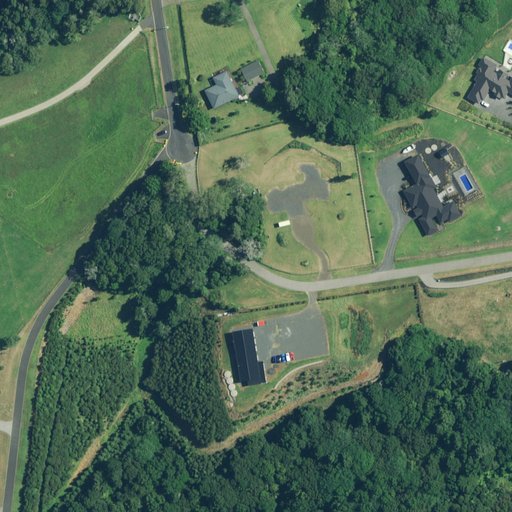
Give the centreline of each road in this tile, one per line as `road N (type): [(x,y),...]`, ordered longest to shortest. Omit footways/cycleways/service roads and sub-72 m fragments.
road 1 (residential): [(3,511),(18,371),(31,327),(152,163),(183,142)]
road 2 (residential): [(511,250),(313,281),(284,277),(205,222),(183,142)]
road 3 (residential): [(183,142),(155,0)]
